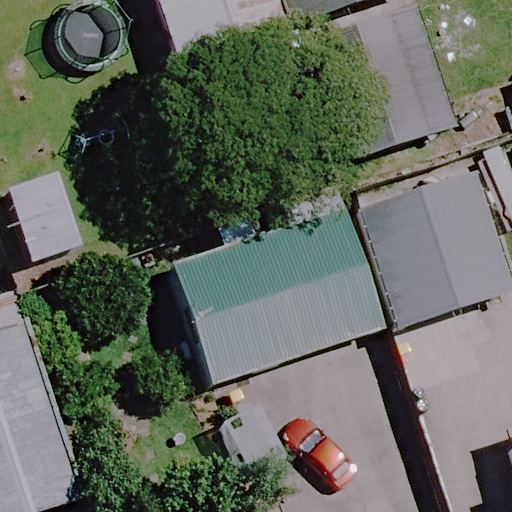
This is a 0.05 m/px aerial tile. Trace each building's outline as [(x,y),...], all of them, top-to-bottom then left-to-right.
[(406,1),(405,0),(139,0),(164,77),(406,1)] [(439,142),(401,28),(298,63),(336,177),(439,142)] [(72,266),(51,187),(0,200),(0,206),(19,280),(72,266)] [(497,310),(461,189),(159,280),(195,401),(497,310)] [(0,511),(62,511),(6,310),(0,312),(0,511)] [(511,511),(511,440),(486,450),(508,511),(511,511)]
